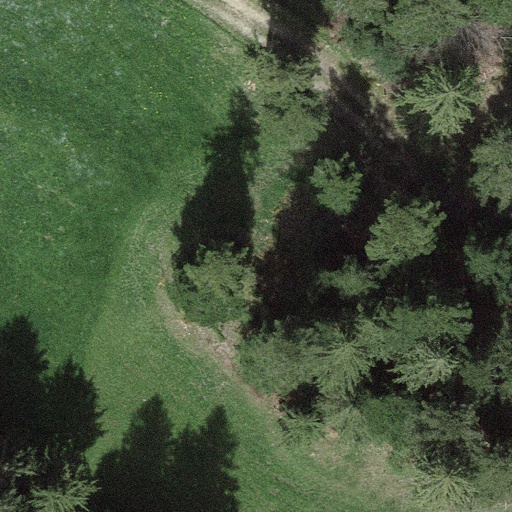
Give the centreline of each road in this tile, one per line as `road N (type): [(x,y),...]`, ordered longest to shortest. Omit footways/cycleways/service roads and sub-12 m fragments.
road 1 (track): [(511,240),(496,237),(393,164),(333,109)]
road 2 (track): [(333,109),(212,0)]
